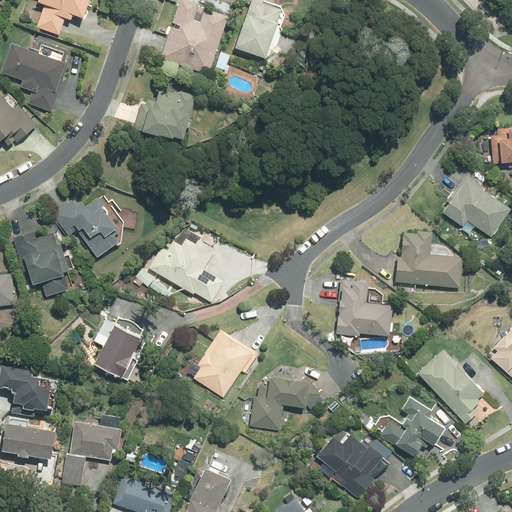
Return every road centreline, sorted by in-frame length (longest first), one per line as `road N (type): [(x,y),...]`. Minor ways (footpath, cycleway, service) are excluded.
road 1 (residential): [(291,269),(378,200),(497,43)]
road 2 (residential): [(0,196),(54,164),(88,129),(109,92),(137,0)]
